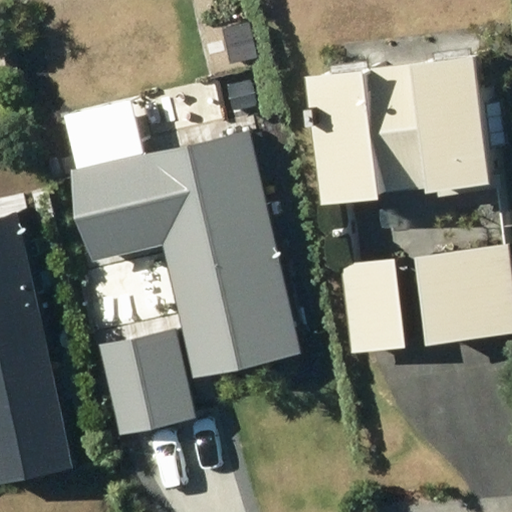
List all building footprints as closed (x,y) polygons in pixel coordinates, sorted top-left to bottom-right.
[(511,42),(345,62),(360,189),(511,170),(511,42)] [(278,328),(238,94),(56,125),(73,224),(139,213),(162,348),(278,328)] [(0,453),(53,444),(6,183),(0,183),(0,453)] [(511,326),(511,235),(445,243),(455,333),(511,326)] [(424,249),(362,255),(370,344),(432,338),(424,249)]
